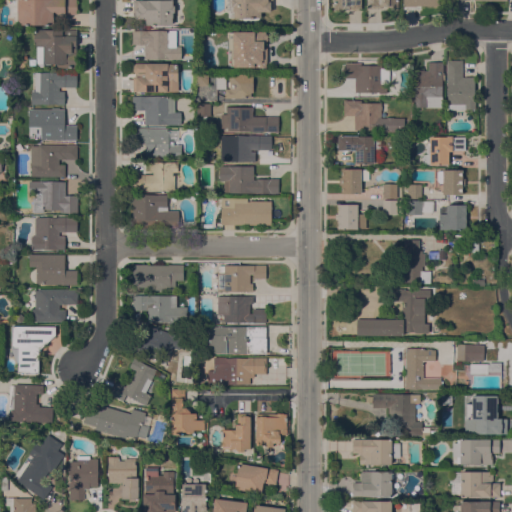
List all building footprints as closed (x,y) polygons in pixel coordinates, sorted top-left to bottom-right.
[(54,11),(54,25),(17,24),(17,22),(15,22),(15,12),(17,12),(17,0),(77,0),(77,2),(78,2),(78,10),(77,9),(77,14),(57,14),(55,11),(54,11)] [(173,0),(173,5),(175,5),(175,12),(172,12),(172,25),(146,25),(146,19),(135,19),(135,14),(133,14),(133,0),(173,0)] [(234,17),(227,17),(227,11),(226,11),(226,6),(225,6),(225,0),(273,0),(273,6),(271,6),(271,11),(261,11),(261,17),(234,17)] [(361,0),(361,10),(348,10),(348,8),(344,8),(344,10),(334,10),(334,0),(361,0)] [(398,0),(398,7),(387,7),(387,6),(381,6),(381,7),(368,8),(367,0),(398,0)] [(438,0),(438,5),(421,6),(421,9),(402,9),(402,0),(438,0)] [(44,46),(36,46),(36,41),(35,41),(35,34),(36,34),(36,29),(77,30),(77,67),(57,67),(57,64),(44,64),(44,46)] [(174,30),(174,46),(181,46),(181,59),(145,59),(145,44),(132,44),(132,30),(174,30)] [(265,31),(265,33),(267,34),(267,39),(265,40),(265,41),(263,41),(263,47),(267,47),(267,62),(266,62),(266,68),(254,67),(254,66),(234,66),(234,65),(230,65),(230,49),(227,49),(227,32),(233,32),(233,30),(265,31)] [(476,105),(476,109),(448,109),(448,79),(447,79),(447,60),(462,60),(462,77),(481,77),(481,105),(477,105),(476,105)] [(361,62),(361,65),(380,65),(380,67),(389,67),(389,84),(386,84),(386,93),(379,93),(379,92),(355,92),(355,78),(345,78),(345,73),(343,73),(343,70),(345,70),(345,62),(361,62)] [(443,62),(443,74),(445,74),(445,79),(442,79),(442,107),(415,107),(415,96),(416,96),(416,70),(428,70),(428,62),(443,62)] [(178,63),(178,91),(168,91),(133,91),(133,76),(137,76),(137,74),(136,74),(134,72),(133,70),(133,67),(134,65),(136,63),(178,63)] [(57,72),(57,71),(77,72),(76,87),(59,86),(59,91),(65,91),(64,104),(31,104),(32,91),(35,91),(35,72),(57,72)] [(194,85),(194,71),(208,71),(208,85),(194,85)] [(253,73),(253,92),(251,92),(251,97),(235,98),(235,100),(231,100),(231,98),(225,98),(225,88),(216,88),(216,76),(226,76),(226,88),(230,88),(230,74),(253,73)] [(175,96),(174,112),(181,112),(181,124),(144,124),(145,110),(132,110),(132,96),(175,96)] [(344,100),(361,100),(361,103),(381,103),(381,118),(404,117),(404,132),(383,132),(383,131),(377,131),(377,130),(355,130),(354,115),(344,115),(344,100)] [(210,116),(206,116),(207,126),(197,126),(197,103),(210,103),(210,116)] [(253,107),(253,116),(278,116),(278,131),(228,130),(228,128),(221,127),(221,114),(226,114),(226,106),(253,107)] [(65,109),(65,125),(77,125),(77,140),(41,139),(41,138),(36,138),(36,122),(29,122),(29,109),(65,109)] [(169,128),(169,129),(179,129),(179,140),(177,140),(177,144),(181,144),(181,158),(145,157),(145,143),(133,143),(133,128),(169,128)] [(271,135),(271,150),(254,150),(254,153),(256,153),(256,161),(225,161),(225,153),(223,153),(223,135),(271,135)] [(355,149),(350,149),(349,150),(348,151),(346,151),(344,151),(343,150),(342,149),(338,149),(338,135),(358,135),(358,136),(374,136),(374,163),(355,163),(355,149)] [(427,154),(427,145),(430,145),(430,136),(446,136),(446,135),(452,135),(452,137),(465,137),(465,149),(452,150),(452,151),(448,151),(449,163),(425,164),(422,160),(422,157),(425,154),(427,154)] [(77,144),(77,159),(59,159),(59,164),(65,164),(65,176),(31,176),(31,145),(38,145),(38,144),(77,144)] [(132,189),(132,174),(153,174),(153,171),(149,171),(149,161),(178,162),(178,171),(174,171),(174,189),(132,189)] [(253,166),(253,178),(278,178),(278,192),(224,192),(224,180),(220,180),(220,166),(253,166)] [(342,193),(341,185),(339,185),(339,177),(341,177),(341,168),(361,168),(361,169),(369,169),(369,180),(361,180),(361,193),(342,193)] [(443,182),(439,182),(436,179),(436,170),(439,169),(462,169),(462,178),(465,178),(465,186),(462,186),(462,194),(443,194),(443,182)] [(42,180),(42,181),(65,181),(65,195),(77,195),(77,212),(60,212),(60,209),(44,209),(44,212),(33,212),(32,193),(29,193),(29,180),(42,180)] [(397,183),(397,197),(382,197),(383,183),(397,183)] [(421,184),(421,197),(407,197),(407,184),(421,184)] [(167,210),(178,210),(178,218),(181,218),(181,225),(178,225),(178,227),(132,227),(132,194),(154,194),(167,194),(167,210)] [(221,224),(221,197),(244,197),(246,200),(271,200),(271,225),(221,224)] [(397,200),(396,213),(382,213),(383,200),(397,200)] [(407,200),(421,200),(421,201),(433,201),(433,211),(421,211),(421,213),(408,214),(407,200)] [(357,213),(366,214),(365,227),(357,227),(357,228),(338,228),(338,204),(357,204),(357,213)] [(466,204),(466,229),(439,229),(439,213),(440,213),(440,207),(446,207),(446,204),(466,204)] [(58,217),(58,216),(76,217),(76,231),(59,231),(59,235),(65,235),(65,240),(66,240),(66,246),(65,246),(65,247),(64,247),(64,249),(57,249),(57,248),(40,248),(31,248),(31,236),(35,236),(35,217),(58,217)] [(478,234),(478,236),(480,236),(480,239),(478,239),(478,252),(465,252),(466,233),(478,234)] [(419,250),(422,250),(422,253),(424,253),(424,266),(422,266),(422,271),(430,271),(430,283),(419,283),(419,281),(404,281),(404,239),(419,239),(419,250)] [(65,254),(64,269),(77,270),(77,284),(41,283),(36,283),(36,266),(29,266),(29,254),(65,254)] [(148,264),(148,265),(168,265),(168,264),(183,264),(183,280),(175,280),(175,289),(152,289),(152,287),(133,287),(133,264),(148,264)] [(266,278),(253,278),(253,273),(250,273),(250,283),(253,283),(253,291),(248,291),(248,290),(217,290),(217,287),(216,284),(217,284),(217,281),(216,281),(216,278),(217,278),(217,272),(218,272),(218,265),(224,265),(224,264),(266,264),(266,278)] [(357,318),(402,318),(402,305),(403,305),(403,300),(391,300),(391,288),(405,288),(405,289),(430,289),(430,299),(423,299),(423,312),(424,312),(424,323),(429,323),(429,332),(415,332),(415,331),(403,331),(403,335),(372,334),(372,335),(357,335),(357,318)] [(77,289),(77,304),(60,304),(60,310),(65,310),(65,321),(31,321),(31,308),(35,308),(35,290),(38,290),(38,289),(77,289)] [(176,295),(176,306),(186,306),(186,322),(147,321),(147,310),(132,310),(133,295),(176,295)] [(253,295),(253,303),(249,303),(249,313),(253,313),(253,308),(266,308),(266,322),(252,322),(224,322),(224,314),(218,314),(218,313),(212,313),(212,298),(217,298),(217,295),(253,295)] [(15,319),(15,315),(17,313),(21,313),(23,315),(23,319),(21,321),(17,321),(15,319)] [(39,350),(39,373),(17,372),(17,363),(11,347),(12,325),(56,326),(55,335),(39,350)] [(168,332),(170,326),(182,330),(179,339),(182,340),(179,349),(173,346),(167,364),(128,350),(132,336),(144,340),(149,325),(168,332)] [(213,352),(214,345),(205,345),(205,326),(266,326),(266,337),(267,337),(267,353),(213,352)] [(484,346),(484,339),(497,340),(496,347),(484,346)] [(457,360),(457,343),(484,344),(483,360),(457,360)] [(405,388),(405,347),(424,348),(424,349),(435,349),(435,360),(423,360),(423,377),(441,377),(441,388),(405,388)] [(266,373),(254,373),(254,377),(250,377),(250,384),(213,383),(214,356),(226,357),(248,358),(248,357),(266,357),(266,373)] [(134,358),(157,369),(156,370),(165,375),(162,381),(153,377),(145,392),(151,395),(146,405),(126,394),(123,401),(111,394),(117,382),(125,386),(127,383),(129,384),(136,370),(129,366),(134,358)] [(501,362),(501,361),(509,361),(508,368),(501,369),(501,372),(487,372),(487,373),(470,373),(470,370),(468,370),(468,363),(470,363),(489,363),(489,362),(501,362)] [(43,385),(43,393),(37,393),(36,403),(39,403),(39,406),(53,407),(52,422),(11,420),(11,409),(9,409),(9,385),(15,385),(15,384),(43,385)] [(171,388),(185,388),(185,407),(187,408),(190,411),(190,413),(196,413),(196,419),(204,419),(204,429),(194,429),(194,432),(187,433),(187,431),(179,431),(179,433),(173,433),(173,431),(172,431),(171,388)] [(420,393),(420,402),(418,402),(418,403),(415,403),(415,421),(422,421),(422,426),(438,426),(438,437),(421,437),(421,434),(388,434),(388,407),(373,407),(373,402),(366,402),(366,395),(373,395),(373,393),(420,393)] [(472,397),(472,411),(481,411),(481,433),(462,433),(462,418),(456,418),(456,397),(472,397)] [(131,413),(132,408),(146,412),(145,415),(152,416),(146,438),(137,435),(136,438),(127,435),(126,438),(95,429),(96,425),(83,422),(88,405),(101,409),(102,405),(131,413)] [(508,410),(508,433),(492,433),(492,415),(497,415),(497,410),(508,410)] [(251,448),(244,448),(245,451),(237,451),(237,450),(232,450),(232,448),(229,448),(229,449),(228,450),(227,450),(226,450),(225,449),(225,448),(222,448),(222,440),(221,440),(221,430),(222,430),(222,429),(236,429),(236,424),(237,424),(237,413),(251,413),(251,448)] [(286,434),(280,434),(280,442),(273,442),(273,446),(266,446),(266,445),(256,444),(256,413),(286,413),(286,434)] [(13,477),(37,442),(41,445),(49,433),(63,443),(58,450),(64,454),(52,472),(49,470),(43,479),(53,485),(45,498),(13,477)] [(392,439),(392,442),(400,442),(400,457),(392,457),(392,464),(359,464),(360,454),(361,454),(361,453),(352,452),(353,439),(392,439)] [(492,464),(479,464),(479,465),(473,465),(473,464),(460,463),(460,458),(454,458),(454,442),(460,442),(460,439),(499,439),(499,453),(490,452),(490,454),(492,454),(492,464)] [(98,485),(90,485),(90,488),(85,488),(85,498),(76,498),(76,499),(70,499),(70,476),(71,476),(71,460),(78,460),(78,454),(90,454),(90,457),(98,457),(98,485)] [(109,455),(119,455),(120,459),(125,459),(125,458),(137,458),(137,476),(139,476),(139,498),(123,498),(123,481),(109,482),(109,455)] [(278,469),(276,484),(263,482),(262,493),(235,488),(239,463),(278,469)] [(158,467),(158,474),(163,474),(163,470),(174,470),(174,476),(173,476),(173,490),(176,490),(175,511),(164,511),(164,510),(160,510),(160,511),(143,511),(143,492),(145,492),(146,466),(158,467)] [(392,496),(352,495),(353,482),(361,482),(361,471),(392,471),(392,496)] [(491,471),(491,472),(493,472),(493,480),(492,480),(492,482),(500,482),(500,496),(461,496),(461,494),(452,494),(452,483),(450,483),(450,472),(461,472),(461,471),(491,471)] [(206,483),(206,505),(207,507),(207,509),(205,511),(204,511),(202,511),(201,511),(182,511),(182,508),(183,508),(182,483),(206,483)] [(36,511),(11,511),(11,504),(6,504),(6,496),(17,496),(17,497),(32,497),(32,502),(36,502),(36,511)] [(247,502),(245,511),(212,511),(214,498),(247,502)] [(391,501),(391,505),(398,505),(398,511),(352,511),(352,500),(391,501)] [(460,505),(460,500),(500,501),(499,511),(453,511),(453,505),(460,505)] [(283,511),(284,508),(253,503),(251,511),(283,511)]
